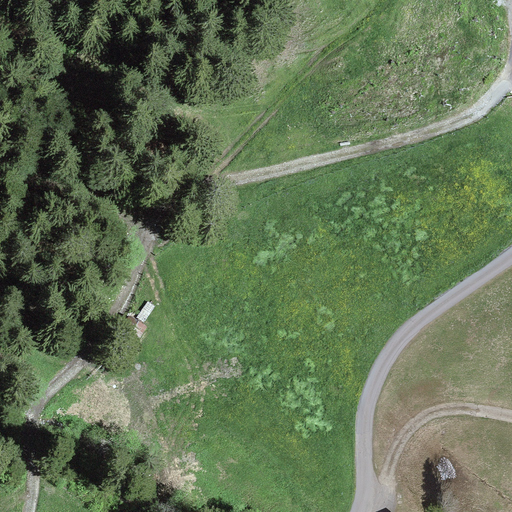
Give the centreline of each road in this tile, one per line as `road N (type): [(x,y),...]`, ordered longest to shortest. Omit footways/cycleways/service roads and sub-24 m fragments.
road 1 (track): [(31,511),(40,470),(31,414),(117,323),(163,205),(201,187),(471,125),(511,87)]
road 2 (track): [(365,511),(368,412),(395,346),(511,263)]
road 3 (track): [(511,420),(484,413),(421,421),(381,494),(369,501)]
